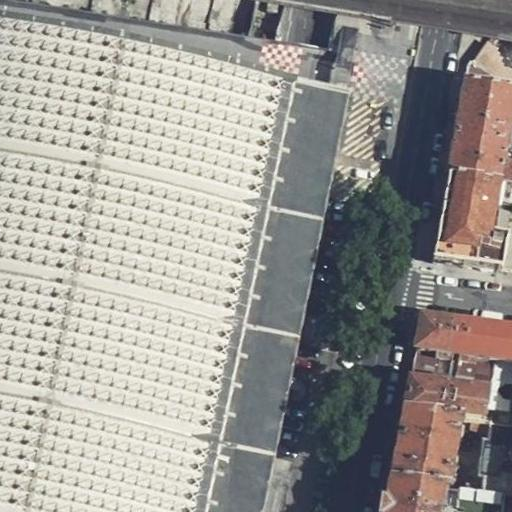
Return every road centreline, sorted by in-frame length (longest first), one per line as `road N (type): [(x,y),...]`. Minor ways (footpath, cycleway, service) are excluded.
road 1 (primary): [(209,511),(306,73)]
road 2 (primary): [(388,284),(441,0)]
road 3 (primary): [(345,511),(388,284)]
road 4 (residential): [(511,303),(388,284)]
